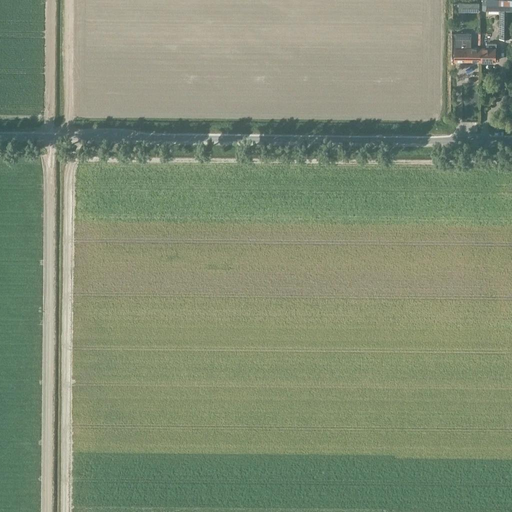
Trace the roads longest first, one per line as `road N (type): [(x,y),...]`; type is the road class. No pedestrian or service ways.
road 1 (unclassified): [(0,137),(511,141)]
road 2 (unknown): [(47,511),(50,137)]
